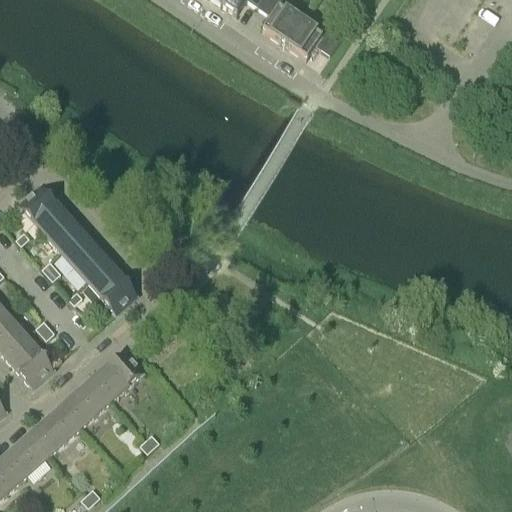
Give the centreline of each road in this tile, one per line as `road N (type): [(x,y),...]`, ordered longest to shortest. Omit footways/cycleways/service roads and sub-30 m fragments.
road 1 (residential): [(511,187),(293,83),(169,0)]
road 2 (residential): [(27,415),(118,334),(155,287),(34,170)]
